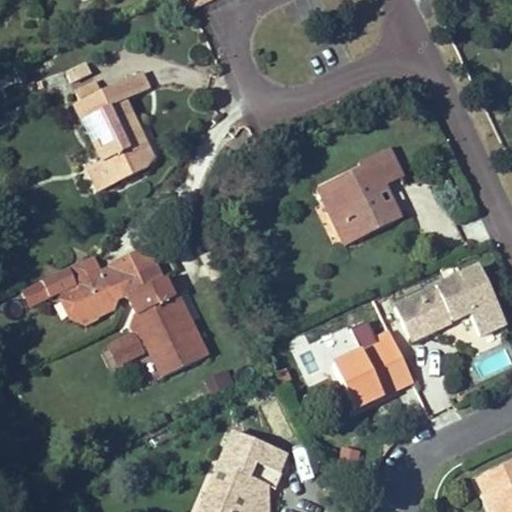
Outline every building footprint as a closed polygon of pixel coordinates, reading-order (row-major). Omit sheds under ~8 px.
[(187,0),(193,11),(214,0),(187,0)] [(130,55),(92,67),(98,85),(136,73),(130,55)] [(86,65),(66,75),(70,83),(91,74),(86,65)] [(149,91),(140,74),(101,93),(96,84),(89,88),(93,97),(80,103),(75,106),(102,163),(89,169),(100,193),(146,171),(143,166),(153,161),(125,102),(149,91)] [(93,97),(89,88),(76,94),(80,103),(93,97)] [(399,174),(387,150),(373,157),(384,181),(399,174)] [(359,164),(361,169),(327,186),(335,203),(326,207),(345,247),(399,221),(390,203),(383,206),(374,186),(384,181),(373,157),(359,164)] [(335,203),(327,186),(318,190),(326,207),(335,203)] [(142,252),(114,266),(111,272),(102,276),(101,274),(99,275),(92,260),(42,283),(49,298),(65,291),(77,317),(69,320),(84,326),(96,321),(97,317),(112,310),(117,296),(127,300),(164,281),(164,280),(161,282),(147,254),(142,252)] [(223,277),(212,253),(202,258),(212,282),(223,277)] [(505,326),(477,269),(393,308),(410,343),(451,324),(449,319),(466,311),(468,315),(479,338),(505,326)] [(185,326),(164,281),(127,300),(135,317),(132,328),(120,333),(130,355),(146,347),(161,379),(206,358),(190,323),(185,326)] [(77,317),(65,291),(61,303),(69,320),(77,317)] [(466,311),(449,319),(451,324),(468,315),(466,311)] [(389,334),(360,348),(363,353),(391,339),(389,334)] [(412,382),(391,339),(363,353),(333,367),(352,406),(372,396),(374,401),(412,382)] [(473,360),(479,376),(511,364),(505,348),(473,360)] [(228,370),(201,378),(206,394),(233,386),(228,370)] [(372,396),(352,406),(354,411),(374,401),(372,396)] [(284,455),(232,434),(219,467),(209,489),(217,492),(208,511),(249,511),(252,506),(256,507),(264,487),(275,491),(281,475),(276,473),(284,455)] [(511,511),(511,462),(476,480),(491,511),(492,511),(500,508),(502,511),(511,511)] [(266,511),(264,487),(256,507),(252,506),(249,511),(266,511)] [(208,511),(217,492),(209,489),(199,511),(208,511)]
